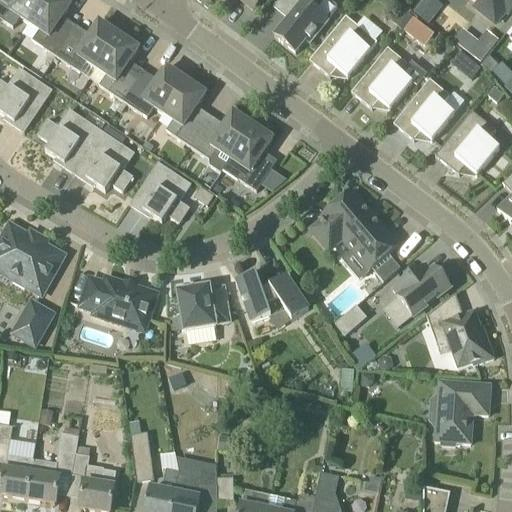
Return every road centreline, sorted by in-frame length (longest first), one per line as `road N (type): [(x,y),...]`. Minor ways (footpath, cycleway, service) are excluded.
road 1 (residential): [(344,143),(272,214),(234,238),(177,252),(109,236),(0,169)]
road 2 (residential): [(511,303),(456,230),(344,143)]
road 3 (residential): [(344,143),(162,9)]
